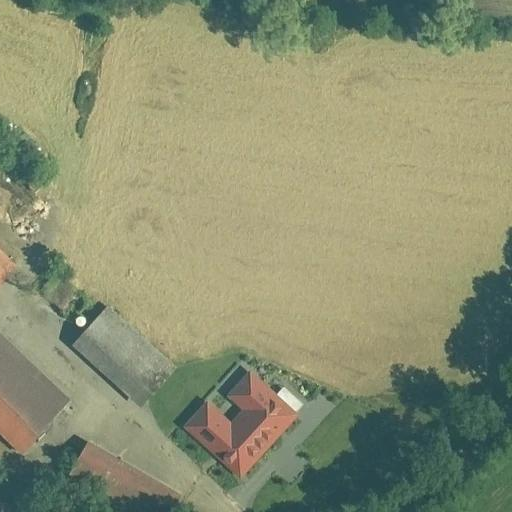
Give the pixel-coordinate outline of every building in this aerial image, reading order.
[(0,246),(0,280),(17,264),(0,246)] [(118,305),(86,340),(153,402),(185,367),(118,305)] [(8,334),(0,341),(0,427),(25,453),(75,403),(8,334)] [(216,396),(191,424),(247,475),(307,408),(258,365),(235,391),(251,406),(240,417),(216,396)] [(147,464),(102,440),(88,465),(134,490),(147,464)]
